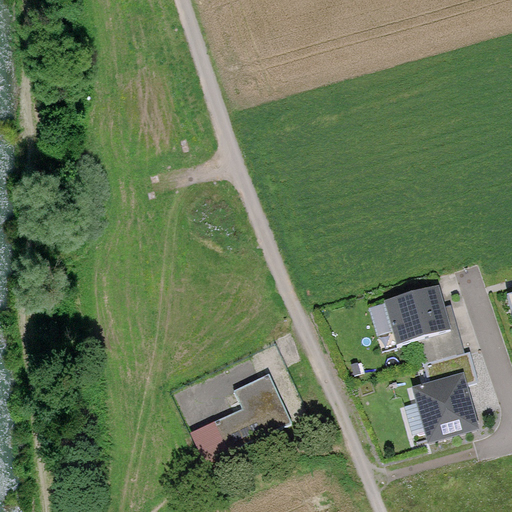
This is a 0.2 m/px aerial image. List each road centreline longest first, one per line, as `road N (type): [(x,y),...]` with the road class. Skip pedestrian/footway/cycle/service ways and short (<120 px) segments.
road 1 (track): [(182,0),(231,160),(376,511)]
road 2 (residential): [(464,272),(511,422)]
